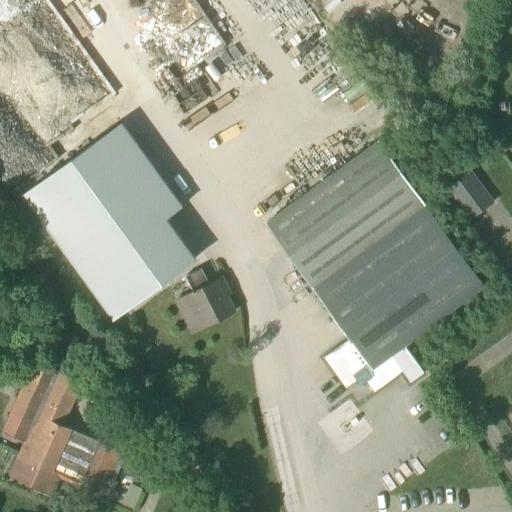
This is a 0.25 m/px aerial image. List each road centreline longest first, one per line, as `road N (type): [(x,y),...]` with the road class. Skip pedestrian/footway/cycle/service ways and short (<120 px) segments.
road 1 (unknown): [(319,511),(280,358),(236,252),(114,64),(92,0)]
road 2 (track): [(222,511),(0,220)]
